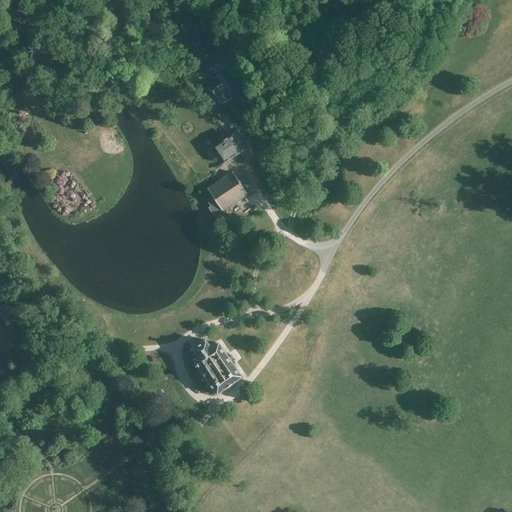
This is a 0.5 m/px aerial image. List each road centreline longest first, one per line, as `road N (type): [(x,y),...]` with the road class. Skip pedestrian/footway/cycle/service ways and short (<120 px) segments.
road 1 (track): [(0,389),(54,355),(179,344)]
road 2 (track): [(0,212),(17,270),(39,305),(73,342),(102,351)]
road 3 (track): [(322,99),(317,168),(287,235)]
